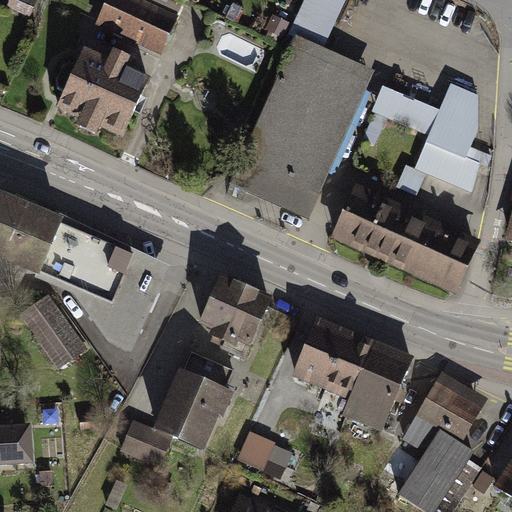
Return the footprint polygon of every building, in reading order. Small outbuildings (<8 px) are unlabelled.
[(12,0),(10,7),(31,14),(35,0),(12,0)] [(181,18),(132,0),(112,0),(101,28),(167,54),(181,18)] [(347,0),(311,0),(297,37),(328,45),(347,0)] [(274,87),(228,189),(308,225),(377,73),(297,37),(274,87)] [(149,80),(85,52),(61,108),(125,136),(149,80)] [(439,112),(386,91),(377,113),(429,133),(414,171),(460,189),(480,130),(479,113),(480,96),(450,83),(439,112)] [(418,217),(357,192),(335,243),(396,269),(418,217)] [(60,223),(0,197),(0,257),(39,274),(71,288),(109,341),(130,351),(165,274),(60,223)] [(479,242),(418,217),(396,269),(458,294),(479,242)] [(269,300),(222,280),(203,324),(217,330),(214,336),(227,342),(224,348),(244,357),(269,300)] [(48,300),(21,318),(57,372),(85,354),(48,300)] [(347,334),(319,322),(296,375),(325,387),(347,334)] [(376,346),(347,334),(325,387),(354,399),(376,346)] [(411,361),(376,346),(354,399),(360,402),(353,417),(383,429),(411,361)] [(229,390),(174,366),(146,430),(172,442),(201,454),(229,390)] [(485,405),(441,375),(399,438),(424,456),(397,497),(419,511),(455,511),(493,456),(464,437),(485,405)] [(29,425),(0,427),(0,470),(33,467),(29,425)] [(172,442),(146,430),(134,425),(118,459),(156,476),(172,442)] [(248,432),(238,462),(283,477),(293,448),(248,432)] [(511,455),(488,491),(511,506),(511,455)] [(266,511),(238,498),(231,511),(266,511)]
